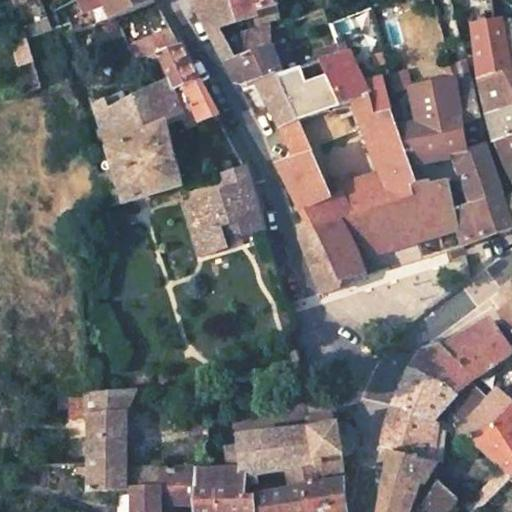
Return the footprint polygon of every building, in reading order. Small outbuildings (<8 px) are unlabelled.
[(85,0),(90,13),(103,8),(108,22),(114,19),(128,14),(154,3),(152,0),(85,0)] [(215,25),(220,24),(222,30),(236,25),(235,23),(254,17),(257,25),(270,21),(279,18),(277,6),(275,0),(203,0),(192,4),(204,28),(215,25)] [(46,23),(39,2),(19,10),(27,30),(20,34),(24,43),(55,32),(57,32),(53,21),(46,23)] [(131,22),(128,14),(114,19),(117,28),(131,22)] [(233,33),(237,56),(234,58),(236,60),(272,48),(271,30),(270,21),(257,25),(258,27),(245,32),(233,33)] [(511,72),(511,50),(509,22),(501,23),(507,74),(511,72)] [(494,24),(471,27),(478,81),(507,74),(501,23),(494,24)] [(234,58),(215,25),(204,28),(224,65),(236,60),(234,58)] [(172,35),(147,45),(149,48),(129,56),(134,65),(144,62),(143,60),(157,54),(178,46),(172,35)] [(178,46),(157,54),(170,91),(198,84),(178,46)] [(282,74),(272,48),(236,60),(224,65),(237,88),(255,82),(272,77),(282,74)] [(384,81),(364,85),(348,53),(341,55),(319,62),(339,108),(353,102),(357,111),(372,107),(375,117),(392,111),(384,81)] [(182,124),(186,131),(218,120),(198,84),(170,91),(157,54),(143,60),(144,62),(155,91),(107,113),(105,103),(93,106),(112,175),(98,180),(106,208),(181,189),(166,129),(182,124)] [(297,123),(339,108),(319,62),(282,74),(272,77),(296,123),(297,123)] [(478,81),(484,116),(511,106),(511,72),(507,74),(478,81)] [(387,94),(410,91),(406,76),(384,81),(387,94)] [(255,82),(278,130),(296,123),(272,77),(255,82)] [(473,82),(455,85),(463,158),(449,160),(461,184),(468,209),(478,243),(499,236),(511,231),(502,202),(485,146),(485,144),(485,140),(473,82)] [(455,85),(410,91),(417,114),(403,119),(405,125),(406,126),(411,125),(419,169),(438,168),(437,161),(449,160),(463,158),(455,85)] [(487,128),(492,142),(511,135),(511,106),(484,116),(487,128)] [(367,277),(361,256),(368,254),(369,257),(436,240),(435,236),(458,230),(453,211),(448,189),(447,184),(428,185),(428,183),(412,182),(408,170),(396,127),(392,111),(375,117),(372,107),(357,111),(381,177),(336,191),(338,197),(330,200),(311,156),(305,158),(303,152),(291,155),(293,161),(277,165),(308,229),(310,228),(343,284),(367,277)] [(278,130),(291,155),(303,152),(305,158),(311,156),(297,123),(296,123),(278,130)] [(396,127),(408,170),(419,169),(411,125),(406,126),(405,125),(396,127)] [(511,135),(492,142),(499,159),(511,183),(511,135)] [(224,179),(229,194),(186,207),(203,262),(232,252),(230,244),(226,230),(240,226),(243,240),(266,233),(247,173),(224,179)] [(511,198),(502,202),(511,231),(511,198)] [(468,209),(453,211),(458,230),(462,249),(478,243),(468,209)] [(230,244),(243,240),(240,226),(226,230),(230,244)] [(308,229),(301,240),(322,297),(323,297),(331,295),(339,292),(341,291),(342,289),(343,284),(310,228),(308,229)] [(511,286),(502,294),(511,304),(511,306),(511,286)] [(511,306),(511,304),(500,313),(510,328),(511,330),(511,306)] [(456,397),(511,356),(511,350),(492,323),(450,346),(422,356),(411,372),(456,397)] [(435,450),(437,428),(433,424),(437,419),(456,397),(411,372),(396,405),(380,455),(390,457),(391,453),(433,463),(435,450)] [(88,465),(88,494),(131,493),(131,490),(162,490),(162,473),(124,473),(123,415),(130,400),(136,390),(90,395),(87,395),(86,416),(89,417),(88,465)] [(148,390),(136,390),(130,400),(148,399),(148,390)] [(511,396),(509,400),(500,391),(457,433),(462,438),(475,450),(511,411),(511,396)] [(69,403),(70,415),(86,414),(87,395),(57,393),(57,403),(69,403)] [(243,486),(248,486),(253,479),(253,474),(274,472),(275,475),(285,474),(288,491),(304,489),(321,486),(321,479),(344,476),(344,457),(351,455),(356,451),(358,454),(361,450),(358,447),(358,442),(357,436),(360,433),(358,430),(354,431),(350,429),(340,428),(339,425),(336,426),(334,419),(337,414),(334,411),(330,416),(311,419),(309,416),(306,419),(309,422),(310,430),(237,439),(238,449),(242,477),(243,486)] [(511,482),(511,411),(475,450),(511,483),(511,482)] [(455,458),(462,438),(457,433),(450,428),(437,419),(433,424),(437,428),(435,450),(455,458)] [(226,450),(229,471),(242,477),(238,449),(226,450)] [(420,485),(433,463),(391,453),(390,457),(387,475),(412,483),(420,485)] [(195,511),(253,511),(251,497),(244,498),(242,477),(229,471),(210,472),(195,472),(194,507),(195,511)] [(163,511),(184,511),(184,507),(194,507),(195,472),(162,473),(162,490),(163,511)] [(381,511),(402,511),(405,509),(412,483),(387,475),(381,511)] [(304,489),(310,511),(333,511),(345,492),(345,482),(321,486),(304,489)] [(453,511),(459,503),(439,486),(433,496),(423,511),(453,511)] [(251,497),(253,511),(310,511),(304,489),(288,491),(251,497)] [(163,511),(162,490),(131,490),(131,493),(131,511),(163,511)]
